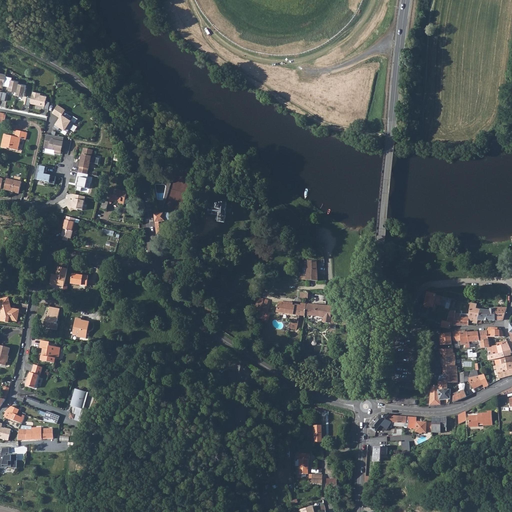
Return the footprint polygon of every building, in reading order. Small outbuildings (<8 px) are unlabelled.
[(20,81),(12,79),(9,90),(17,92),(19,83),(20,81)] [(27,85),(19,83),(17,92),(16,95),(24,97),(27,85)] [(32,98),(31,102),(39,103),(38,105),(45,106),(44,109),(49,110),(50,102),(46,101),(48,96),(41,95),(41,93),(33,91),(32,98)] [(58,120),(54,127),(59,130),(61,127),(68,132),(74,122),(70,119),(72,116),(65,112),(66,110),(58,105),(53,112),(61,118),(59,121),(58,120)] [(4,135),(1,147),(6,149),(7,147),(9,148),(18,150),(20,138),(26,140),(27,133),(16,130),(14,138),(10,137),(10,136),(4,135)] [(64,138),(48,135),(45,148),(56,150),(55,153),(61,154),(63,147),(62,146),(62,143),(63,143),(64,138)] [(93,151),(84,149),(82,160),(81,160),(79,167),(80,167),(79,173),(88,175),(89,169),(90,163),(95,164),(96,158),(92,157),(93,151)] [(47,167),(37,165),(34,179),(45,181),(45,183),(54,185),(56,177),(44,174),(45,172),(46,172),(47,167)] [(79,173),(77,172),(75,184),(77,184),(76,191),(81,192),(82,188),(88,189),(89,183),(87,183),(89,175),(88,175),(79,173)] [(6,179),(4,190),(14,192),(14,193),(18,194),(21,183),(6,179)] [(115,189),(112,200),(125,203),(127,192),(115,189)] [(86,197),(73,194),(72,199),(74,199),(74,203),(72,202),(67,206),(71,212),(74,210),(78,211),(78,210),(83,211),(86,197)] [(104,199),(100,209),(106,211),(109,200),(104,199)] [(210,207),(209,214),(217,215),(216,219),(219,219),(219,222),(225,222),(225,218),(226,218),(228,203),(221,202),(220,204),(218,204),(217,205),(217,208),(210,207)] [(155,214),(157,233),(164,232),(163,220),(170,219),(169,211),(163,211),(163,213),(155,214)] [(66,219),(62,231),(61,236),(69,238),(71,233),(74,222),(66,219)] [(306,268),(307,276),(307,280),(318,281),(317,262),(308,262),(308,264),(306,264),(306,266),(307,266),(307,268),(306,268)] [(50,284),(63,287),(67,269),(57,267),(55,276),(51,276),(50,284)] [(77,284),(87,286),(88,276),(72,274),(71,284),(72,284),(77,284)] [(441,296),(428,293),(426,305),(433,307),(435,299),(440,301),(441,296)] [(6,298),(0,300),(0,308),(2,315),(5,315),(3,321),(9,322),(9,319),(17,321),(19,312),(9,310),(6,298)] [(8,298),(6,298),(9,310),(19,312),(19,309),(11,308),(8,298)] [(269,300),(258,298),(254,311),(259,312),(258,318),(263,319),(265,314),(268,302),(269,300)] [(206,302),(205,313),(207,314),(207,311),(212,312),(213,303),(206,302)] [(278,304),(277,312),(300,316),(305,316),(305,315),(306,310),(307,310),(308,305),(301,303),(301,306),(294,305),(294,306),(288,305),(289,303),(284,302),(284,305),(278,304)] [(469,317),(469,319),(473,320),(473,323),(477,324),(481,309),(476,308),(477,303),(471,302),(471,305),(469,317)] [(218,304),(217,313),(224,314),(226,314),(227,305),(218,304)] [(306,310),(305,315),(309,316),(324,318),(323,323),(330,324),(331,323),(331,316),(333,305),(328,305),(326,305),(310,304),(308,305),(307,310),(306,310)] [(42,321),(41,327),(55,330),(57,324),(55,323),(58,309),(48,307),(45,321),(42,321)] [(494,309),(494,320),(503,320),(507,308),(495,307),(494,309)] [(481,309),(477,324),(481,324),(482,320),(494,320),(494,309),(490,309),(490,311),(481,309)] [(449,316),(447,322),(451,323),(454,324),(454,326),(468,325),(469,319),(469,317),(458,316),(459,313),(456,312),(456,313),(451,312),(451,311),(450,312),(449,316)] [(70,334),(74,335),(78,319),(74,318),(70,334)] [(78,319),(74,335),(75,336),(75,337),(84,339),(87,322),(80,320),(80,319),(78,319)] [(291,323),(289,331),(293,332),(294,330),(297,331),(298,325),(291,323)] [(489,327),(487,331),(488,338),(504,337),(502,330),(497,330),(497,328),(489,327)] [(466,331),(460,332),(461,341),(461,343),(461,344),(461,348),(470,347),(469,340),(469,339),(468,332),(466,333),(466,331)] [(487,331),(478,332),(480,341),(489,340),(488,338),(487,331)] [(454,341),(455,341),(459,341),(461,341),(460,332),(453,333),(454,341)] [(472,332),(468,332),(469,339),(469,340),(470,347),(476,347),(476,348),(476,349),(481,349),(480,341),(478,332),(472,332)] [(441,335),(440,346),(452,344),(451,333),(441,335)] [(489,340),(480,341),(481,349),(487,348),(488,355),(491,355),(496,354),(499,353),(497,345),(491,346),(490,340),(489,340)] [(40,361),(46,362),(50,346),(48,346),(49,342),(40,341),(39,348),(43,349),(42,356),(41,355),(40,361)] [(508,344),(497,345),(499,353),(511,350),(509,347),(508,344)] [(10,348),(0,345),(0,363),(6,365),(10,348)] [(50,346),(46,362),(53,363),(54,359),(57,359),(59,348),(50,346)] [(441,352),(441,360),(443,360),(456,360),(455,353),(454,353),(453,348),(441,349),(441,352)] [(443,360),(443,375),(451,375),(457,375),(457,374),(457,366),(455,367),(456,360),(443,360)] [(494,366),(495,371),(497,370),(499,379),(511,375),(511,362),(502,365),(494,366)] [(27,386),(35,388),(39,375),(40,376),(42,368),(34,365),(32,373),(31,373),(27,386)] [(224,376),(223,382),(241,387),(246,368),(237,365),(234,378),(224,376)] [(477,370),(460,373),(461,383),(460,383),(460,384),(465,382),(470,380),(469,378),(478,376),(477,370)] [(478,376),(483,385),(487,383),(488,382),(484,374),(478,376)] [(478,376),(469,378),(470,380),(474,389),(483,385),(478,376)] [(450,382),(439,382),(439,386),(432,386),(430,405),(441,405),(440,400),(440,390),(447,389),(448,387),(449,387),(450,382)] [(511,388),(498,394),(499,397),(511,392),(511,388)] [(447,389),(440,390),(440,400),(450,399),(451,389),(447,389)] [(75,390),(71,406),(76,407),(74,416),(70,415),(69,418),(78,420),(86,393),(75,390)] [(461,391),(454,394),(453,402),(465,398),(467,397),(464,390),(461,391)] [(33,406),(36,399),(26,396),(23,403),(33,406)] [(236,423),(245,423),(245,408),(242,408),(243,404),(235,404),(235,408),(236,408),(236,423)] [(11,419),(22,423),(25,416),(23,415),(22,417),(17,415),(20,410),(12,406),(6,411),(4,416),(4,417),(10,420),(11,419)] [(478,416),(469,417),(469,428),(478,427),(478,423),(482,423),(483,426),(492,425),(491,413),(482,414),(482,417),(478,417),(478,416)] [(379,415),(369,426),(376,431),(387,430),(391,424),(395,426),(405,426),(405,423),(407,423),(407,420),(407,417),(379,415)] [(432,431),(432,432),(446,431),(446,417),(440,418),(432,418),(432,423),(432,431)] [(426,422),(416,422),(416,433),(422,433),(422,432),(426,432),(426,431),(432,431),(432,423),(426,423),(426,422)] [(0,438),(10,440),(12,429),(5,428),(2,428),(3,424),(0,423),(0,438)] [(313,424),(305,424),(305,442),(315,444),(315,443),(313,425),(313,424)] [(321,426),(313,425),(315,443),(322,441),(321,426)] [(27,432),(26,440),(48,439),(47,429),(41,429),(41,431),(41,433),(37,433),(36,433),(32,434),(32,432),(27,432)] [(20,431),(18,440),(26,440),(27,432),(22,431),(20,431)] [(374,447),(373,461),(381,461),(382,454),(388,454),(388,447),(374,447)] [(9,448),(2,448),(0,457),(0,468),(7,468),(7,467),(11,467),(11,468),(17,468),(17,454),(11,454),(11,455),(6,455),(6,453),(9,453),(9,448)] [(298,466),(298,474),(307,474),(307,467),(308,467),(308,460),(308,459),(309,459),(309,453),(298,453),(298,457),(296,457),(296,460),(296,461),(294,461),(294,466),(298,466)] [(322,474),(312,474),(312,483),(322,483),(322,475),(322,474)] [(336,479),(326,479),(326,489),(337,489),(336,479)]
